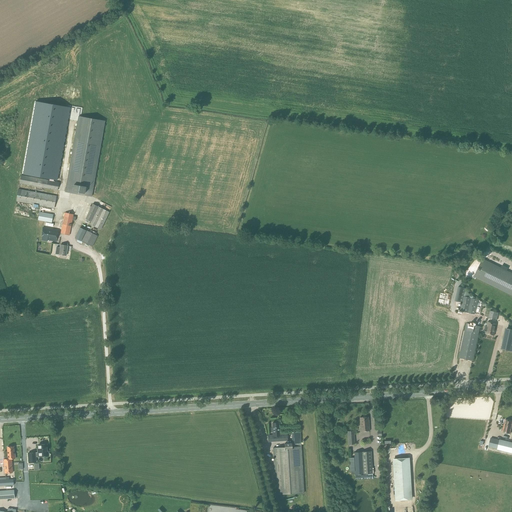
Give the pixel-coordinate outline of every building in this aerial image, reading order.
[(58,180),(69,114),(70,107),(36,101),(25,162),(23,174),(58,180)] [(92,196),(105,121),(79,116),(65,191),(92,196)] [(59,182),(21,175),(20,184),(58,191),(59,182)] [(19,189),(15,207),(37,211),(38,205),(54,208),(57,196),(19,189)] [(90,224),(101,229),(110,212),(93,204),(85,219),(91,221),(90,224)] [(493,226),(498,228),(506,212),(501,210),(493,226)] [(53,214),(40,212),(38,220),(51,223),(53,214)] [(61,233),(70,235),(74,214),(65,212),(61,233)] [(97,236),(93,233),(80,227),(75,238),(78,240),(77,242),(81,244),(83,242),(92,247),(98,236),(97,236)] [(48,240),(56,241),(58,231),(43,228),(42,240),(47,241),(48,240)] [(60,247),(57,247),(56,254),(59,254),(66,256),(68,244),(64,243),(63,245),(61,244),(60,247)] [(511,274),(483,260),(474,277),(511,295),(511,274)] [(458,287),(455,301),(461,302),(459,311),(475,315),(479,300),(478,300),(469,294),(464,288),(458,287)] [(478,314),(486,316),(489,304),(480,302),(478,314)] [(497,320),(499,313),(489,310),(488,318),(497,320)] [(497,324),(488,322),(487,327),(485,326),(484,331),(486,332),(485,333),(494,335),(497,324)] [(480,327),(466,323),(459,358),(473,361),(480,327)] [(511,329),(507,328),(502,349),(511,351),(511,329)] [(369,423),(368,417),(360,418),(360,422),(360,431),(370,431),(369,423)] [(511,433),(511,426),(511,421),(505,420),(503,432),(511,433)] [(269,441),(288,440),(287,434),(280,435),(279,422),(272,423),(273,427),(271,428),(271,432),(273,432),(273,435),(268,435),(269,441)] [(273,448),(275,482),(277,482),(278,494),(304,492),(300,432),(292,432),(292,443),(284,443),(285,447),(273,448)] [(488,447),(507,451),(509,442),(491,438),(488,447)] [(38,445),(39,452),(39,453),(35,453),(35,456),(38,456),(38,457),(49,456),(48,452),(47,452),(47,444),(38,445)] [(13,473),(12,459),(15,458),(15,454),(14,454),(13,447),(7,447),(8,459),(4,459),(5,473),(13,473)] [(373,474),(371,451),(353,452),(354,457),(349,458),(350,471),(355,471),(355,475),(356,480),(373,479),(373,474)] [(396,500),(411,499),(408,458),(393,459),(396,500)] [(0,491),(0,499),(15,498),(14,490),(0,491)]
